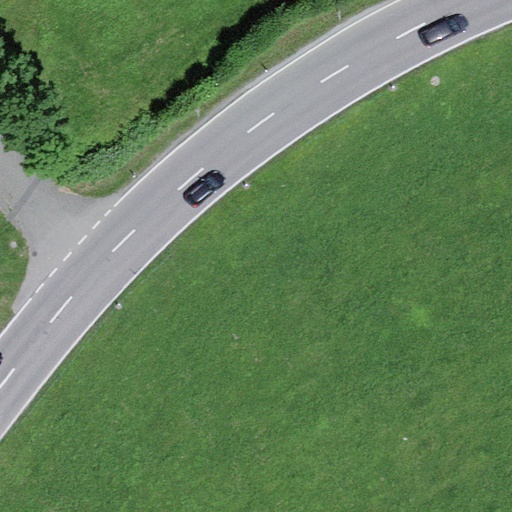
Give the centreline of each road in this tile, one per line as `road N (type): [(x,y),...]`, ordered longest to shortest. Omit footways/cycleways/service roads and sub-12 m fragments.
road 1 (primary): [(478,0),(381,48),(225,152),(98,257),(0,389)]
road 2 (track): [(0,143),(98,257)]
